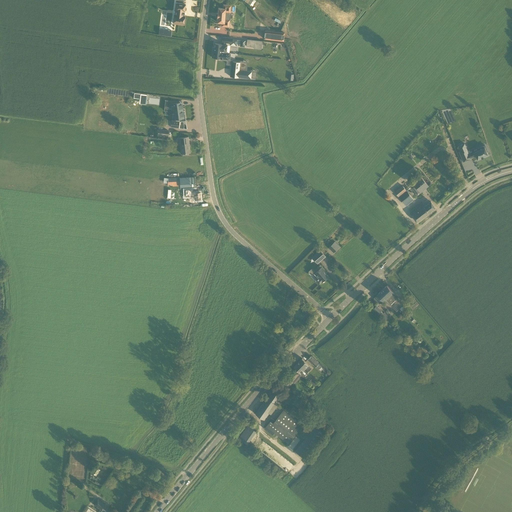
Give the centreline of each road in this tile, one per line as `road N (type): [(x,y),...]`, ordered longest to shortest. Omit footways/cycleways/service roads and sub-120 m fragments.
road 1 (unclassified): [(329,318),(233,234),(217,210),(199,79),(207,0)]
road 2 (secondary): [(157,511),(329,318)]
road 3 (secondary): [(329,318),(465,194),(511,171)]
